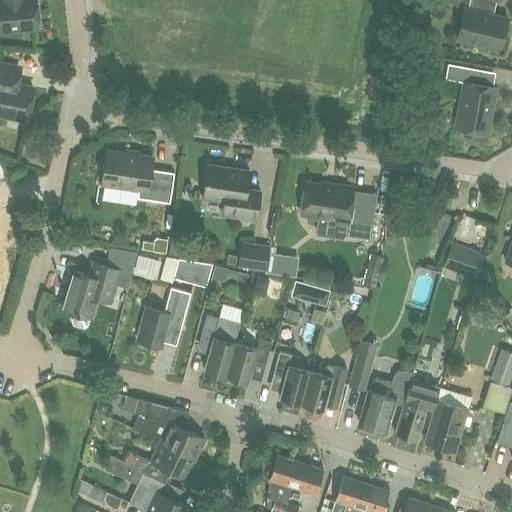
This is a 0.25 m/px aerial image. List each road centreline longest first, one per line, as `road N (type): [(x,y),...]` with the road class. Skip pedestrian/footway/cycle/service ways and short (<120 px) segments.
road 1 (residential): [(511,170),(422,164),(71,106)]
road 2 (residential): [(511,497),(246,410)]
road 3 (residential): [(14,351),(71,106)]
road 4 (residential): [(246,410),(14,351)]
